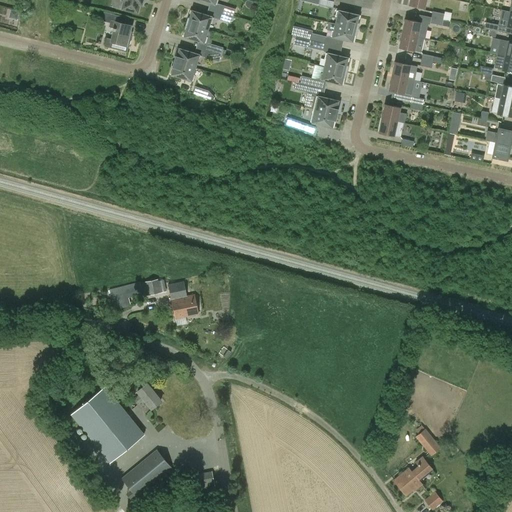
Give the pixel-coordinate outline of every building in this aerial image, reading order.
[(142,0),(123,0),(124,0),(122,8),(137,12),(139,4),(142,4),(142,0)] [(425,0),(410,0),(409,5),(424,8),(425,0)] [(235,9),(221,5),(219,12),(233,16),(233,17),(235,9)] [(187,23),(207,30),(209,23),(212,23),(213,18),(191,10),(187,23)] [(336,24),(357,29),(360,16),(337,10),(335,16),(337,17),(336,24)] [(511,12),(510,12),(502,10),(500,19),(508,21),(507,26),(511,26),(511,12)] [(432,11),(431,17),(443,20),(444,14),(432,11)] [(106,38),(106,39),(104,46),(128,52),(133,32),(125,30),(127,24),(119,22),(121,16),(104,12),(102,20),(110,22),(109,27),(113,28),(113,30),(114,30),(111,39),(106,38)] [(230,23),(233,16),(219,12),(217,19),(230,23)] [(442,26),(443,20),(431,17),(430,23),(442,26)] [(425,38),(428,24),(405,19),(402,33),(417,37),(425,38)] [(354,42),(357,29),(336,24),(328,22),(327,30),(332,31),(330,36),(354,42)] [(485,22),(484,28),(490,30),(496,31),(498,25),(485,22)] [(207,30),(187,23),(183,36),(206,43),(207,37),(205,36),(207,30)] [(417,37),(402,33),(399,48),(414,51),(417,37)] [(312,34),(310,40),(324,44),(325,37),(312,34)] [(505,55),(511,56),(511,41),(508,41),(500,39),(497,54),(505,55)] [(324,44),(310,40),(309,47),(322,51),(324,44)] [(221,55),(223,48),(209,44),(207,51),(221,55)] [(201,56),(178,48),(174,61),(195,68),(197,61),(199,61),(201,56)] [(219,61),(221,55),(207,51),(205,57),(219,61)] [(325,66),(346,71),(349,58),(326,53),(324,59),(326,59),(325,66)] [(422,54),(421,60),(433,62),(434,56),(422,54)] [(511,71),(511,56),(505,55),(497,54),(494,68),(502,69),(511,71)] [(432,68),(433,62),(421,60),(420,66),(432,68)] [(195,68),(174,61),(170,74),(193,81),(195,75),(193,74),(195,68)] [(410,65),(395,62),(392,76),(407,79),(410,65)] [(343,84),(346,71),(325,66),(323,73),(321,73),(319,79),(343,84)] [(302,76),(300,83),(314,86),(315,80),(302,76)] [(407,79),(392,76),(389,90),(404,93),(411,95),(414,81),(407,79)] [(314,86),(300,83),(296,82),(294,89),(312,93),(314,86)] [(494,97),(500,99),(511,101),(511,86),(497,84),(494,97)] [(196,87),(193,94),(207,99),(209,92),(196,87)] [(336,114),(340,101),(316,96),(313,109),(336,114)] [(412,96),(411,102),(423,105),(424,99),(412,96)] [(511,114),(511,101),(500,99),(494,97),(491,112),(511,116),(511,114)] [(423,105),(411,102),(410,108),(421,111),(423,105)] [(382,119),(397,122),(403,123),(404,123),(406,114),(399,112),(400,107),(385,104),(382,119)] [(333,127),(336,114),(313,109),(310,122),(333,127)] [(461,114),(453,112),(449,132),(457,134),(461,114)] [(284,125),(302,131),(305,123),(287,117),(284,125)] [(403,123),(397,122),(382,119),(379,133),(400,137),(403,123)] [(486,141),(495,143),(510,146),(511,135),(511,131),(498,128),(497,134),(488,131),(486,141)] [(414,141),(402,139),(401,145),(412,147),(414,141)] [(510,146),(495,143),(492,157),(507,160),(510,146)] [(482,162),(483,156),(472,154),(470,160),(482,162)] [(145,282),(148,295),(161,293),(158,279),(145,282)] [(175,319),(199,314),(195,295),(187,296),(184,281),(168,285),(175,319)] [(148,296),(148,295),(145,282),(110,290),(112,302),(141,295),(141,297),(148,296)] [(137,391),(139,394),(133,399),(138,405),(144,400),(151,408),(161,401),(147,384),(137,391)] [(110,463),(145,434),(105,385),(70,414),(110,463)] [(431,456),(440,448),(425,429),(415,437),(431,456)] [(172,468),(157,450),(122,478),(137,496),(172,468)] [(418,479),(431,468),(422,457),(416,462),(419,466),(412,472),(409,468),(394,480),(406,495),(416,488),(417,489),(422,484),(418,479)] [(193,492),(214,487),(211,472),(190,476),(193,492)] [(432,510),(443,501),(435,492),(424,500),(432,510)]
